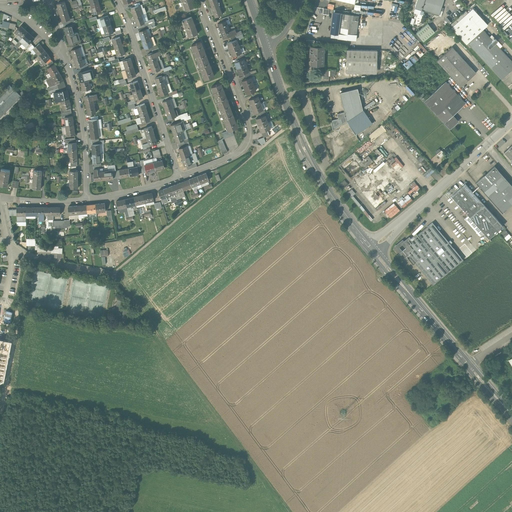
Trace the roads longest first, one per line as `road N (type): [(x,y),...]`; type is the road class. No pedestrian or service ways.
road 1 (track): [(291,511),(112,273)]
road 2 (tertiary): [(265,40),(321,180),(369,246)]
road 3 (residential): [(177,179),(234,155),(248,133),(198,0)]
road 4 (tertiary): [(369,246),(511,418)]
road 5 (track): [(261,148),(112,273)]
road 6 (residential): [(177,179),(115,0)]
road 7 (tertiary): [(369,246),(511,124)]
road 8 (residential): [(70,70),(86,199)]
